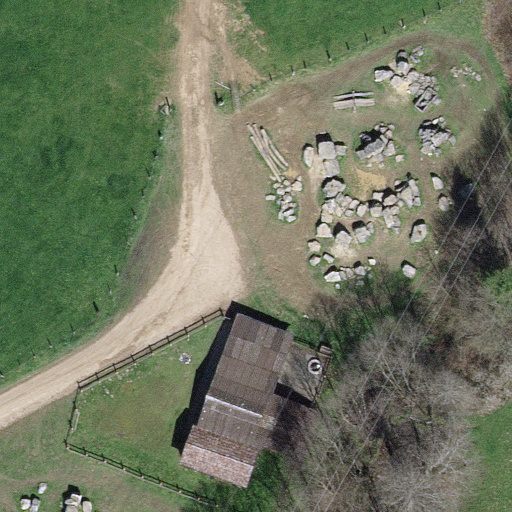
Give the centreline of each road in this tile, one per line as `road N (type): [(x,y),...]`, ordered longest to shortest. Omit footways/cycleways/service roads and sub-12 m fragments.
road 1 (track): [(197,0),(192,50),(210,296)]
road 2 (track): [(0,405),(210,296)]
